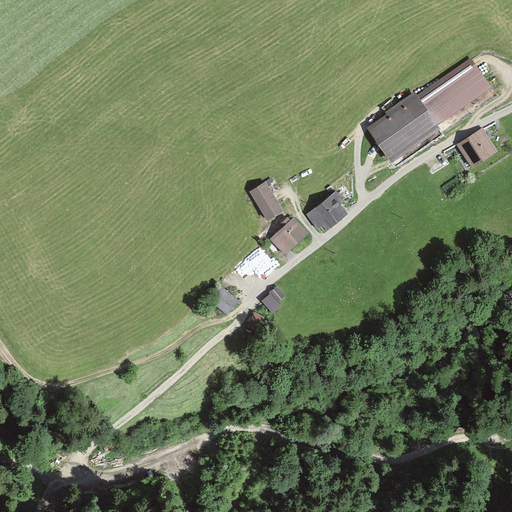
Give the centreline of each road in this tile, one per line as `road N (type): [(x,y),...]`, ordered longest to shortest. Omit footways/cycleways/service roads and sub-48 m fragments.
road 1 (track): [(77,462),(92,474),(121,472),(230,428),(380,458),(456,436),(511,433)]
road 2 (track): [(77,462),(245,318),(298,253)]
road 3 (residential): [(298,253),(386,178),(511,111)]
